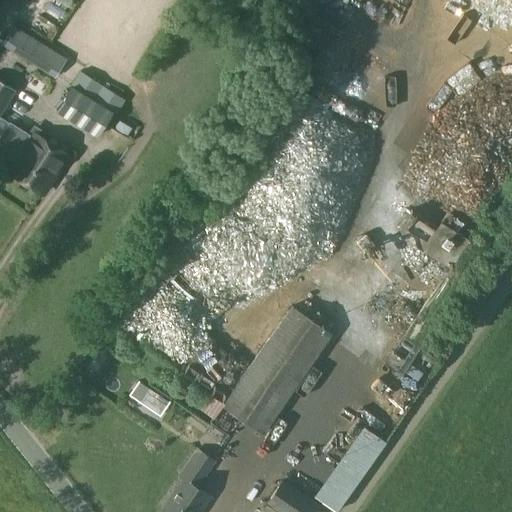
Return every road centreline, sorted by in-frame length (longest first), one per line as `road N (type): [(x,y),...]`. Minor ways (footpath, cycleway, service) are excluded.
road 1 (unclassified): [(345,511),(511,269)]
road 2 (tertiary): [(85,511),(0,406)]
